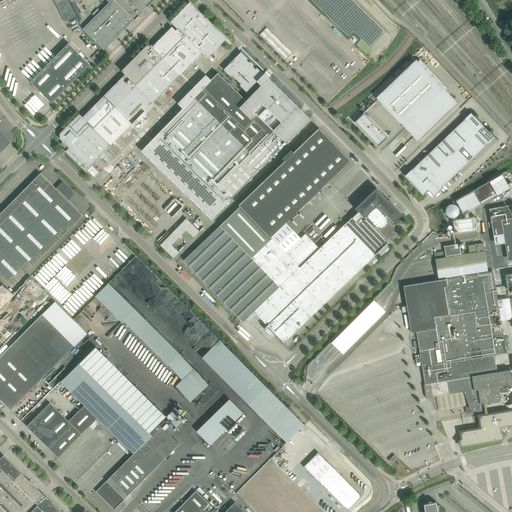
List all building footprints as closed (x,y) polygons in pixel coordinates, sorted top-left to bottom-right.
[(53,0),(65,22),(76,16),(67,0),(53,0)] [(111,0),(83,29),(104,50),(134,20),(114,0),(111,0)] [(122,0),(138,15),(153,0),(122,0)] [(170,22),(176,27),(178,29),(191,41),(202,53),(207,58),(224,41),(229,46),(232,43),(227,38),(197,9),(193,5),(190,2),(170,22)] [(77,116),(60,134),(60,138),(63,142),(61,144),(67,150),(66,151),(85,171),(89,167),(92,164),(132,124),(135,126),(147,114),(156,104),(153,102),(162,94),(169,87),(202,53),(191,41),(178,29),(176,27),(174,29),(172,27),(167,31),(152,47),(148,44),(129,63),(122,71),(124,73),(125,74),(124,75),(83,117),(80,114),(79,114),(77,116)] [(267,27),(259,35),(284,60),(292,52),(267,27)] [(69,43),(30,82),(52,103),(90,64),(69,43)] [(105,55),(97,48),(89,56),(96,63),(105,55)] [(172,120),(141,150),(212,219),(222,208),(286,142),(287,143),(310,119),(310,118),(304,112),(301,110),(297,105),(268,78),(269,77),(265,73),(264,74),(257,67),(256,69),(247,60),(248,59),(241,52),(224,69),(231,76),(232,75),(241,84),(240,85),(246,92),(257,81),(261,85),(245,102),(217,74),(218,73),(211,80),(206,75),(178,103),(183,109),(172,120)] [(442,93),(445,90),(447,88),(420,59),(418,61),(416,59),(376,97),(377,99),(405,128),(418,141),(458,103),(457,103),(456,102),(453,105),(442,93)] [(384,133),(364,112),(354,122),(373,141),(376,145),(380,142),(383,139),(382,139),(386,135),(384,133)] [(439,189),(488,143),(494,137),(471,113),(465,118),(465,119),(411,170),(405,175),(423,194),(428,189),(434,195),(440,190),(439,189)] [(350,161),(319,128),(293,152),(291,150),(282,158),(285,160),(239,204),(241,206),(231,215),(184,260),(243,322),(254,311),(284,342),(388,242),(372,225),(374,224),(375,225),(375,226),(376,225),(378,226),(377,227),(378,227),(380,227),(380,228),(381,228),(381,227),(383,226),(383,227),(384,227),(383,226),(385,224),(386,225),(386,224),(385,224),(386,222),(387,222),(386,221),(386,219),(387,219),(387,218),(386,219),(385,217),(387,215),(393,222),(402,213),(394,205),(394,206),(376,188),(355,208),(358,211),(319,248),(305,233),(285,252),(272,238),(271,238),(270,237),(350,161)] [(0,150),(9,142),(0,132),(0,150)] [(274,164),(266,172),(268,174),(277,166),(274,164)] [(83,215),(41,173),(0,213),(0,274),(13,287),(83,215)] [(509,187),(501,192),(504,197),(511,192),(511,181),(507,183),(509,187)] [(453,219),(459,209),(449,203),(443,213),(453,219)] [(511,204),(489,209),(490,213),(491,218),(492,224),(501,222),(502,225),(503,235),(511,233),(511,204)] [(452,233),(476,231),(475,217),(467,218),(467,215),(463,215),(464,219),(446,221),(447,232),(452,232),(452,233)] [(200,231),(186,218),(160,245),(174,258),(200,231)] [(123,269),(136,255),(122,242),(91,275),(100,284),(119,265),(123,269)] [(439,252),(434,253),(434,254),(435,258),(438,279),(488,270),(484,242),(468,245),(470,253),(461,254),(459,244),(449,245),(444,246),(445,251),(439,252)] [(375,263),(390,249),(386,245),(371,259),(375,263)] [(39,270),(48,281),(71,261),(64,254),(62,256),(59,253),(39,270)] [(155,267),(145,267),(144,286),(148,286),(148,282),(155,282),(155,267)] [(447,279),(403,286),(405,294),(407,306),(411,332),(416,331),(416,332),(421,356),(416,357),(415,358),(416,363),(421,362),(425,384),(424,385),(426,398),(433,396),(441,395),(463,391),(471,412),(482,410),(481,404),(496,401),(501,400),(498,386),(498,385),(508,384),(508,386),(511,385),(511,379),(510,369),(511,368),(511,354),(511,351),(506,352),(501,322),(499,306),(503,306),(502,298),(497,298),(493,271),(447,279)] [(376,302),(373,299),(330,342),(333,345),(341,353),(384,310),(376,302)] [(207,383),(134,307),(122,319),(180,379),(174,385),(189,401),(207,383)] [(74,346),(58,330),(42,314),(0,356),(0,399),(11,410),(74,346)] [(285,441),(303,424),(218,339),(200,356),(285,441)] [(228,397),(195,430),(209,445),(242,412),(228,397)] [(50,402),(27,426),(58,457),(97,418),(84,405),(69,421),(50,402)] [(449,410),(437,412),(440,430),(460,426),(461,431),(460,431),(462,438),(461,438),(458,443),(462,446),(502,439),(505,435),(501,432),(499,432),(498,427),(511,424),(511,409),(479,415),(481,428),(463,431),(462,426),(474,424),(473,414),(450,417),(449,410)] [(161,426),(96,491),(114,509),(179,444),(161,426)] [(318,452),(304,466),(348,510),(362,496),(318,452)] [(30,480),(29,481),(3,455),(0,458),(0,511),(60,511),(51,503),(52,502),(49,499),(49,500),(48,499),(47,497),(46,497),(45,497),(45,498),(30,511),(23,511),(42,494),(32,484),(33,483),(30,480)] [(396,458),(394,455),(388,461),(391,464),(396,458)] [(394,464),(400,470),(405,466),(398,460),(394,464)] [(196,511),(200,511),(209,503),(196,491),(174,511),(195,511),(196,511)] [(424,507),(423,508),(425,508),(425,511),(439,511),(440,505),(437,505),(436,502),(431,503),(431,502),(431,501),(430,500),(429,500),(429,501),(428,501),(428,502),(428,503),(424,504),(425,507),(424,507)] [(245,511),(235,502),(224,511),(245,511)]
